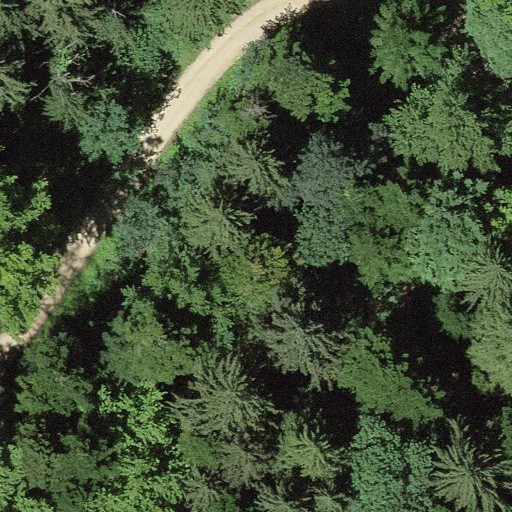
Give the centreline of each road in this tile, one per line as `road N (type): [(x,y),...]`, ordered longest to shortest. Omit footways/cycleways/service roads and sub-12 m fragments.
road 1 (track): [(259,0),(233,10),(0,350)]
road 2 (track): [(511,112),(462,0)]
